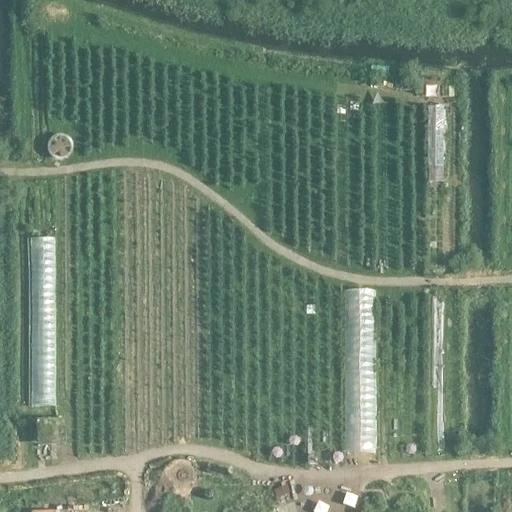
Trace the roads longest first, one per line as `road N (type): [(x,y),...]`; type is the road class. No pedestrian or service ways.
road 1 (track): [(511,279),(337,277),(268,244),(170,170),(136,162),(0,173)]
road 2 (track): [(135,463),(187,449),(318,477),(511,462)]
road 3 (track): [(0,479),(135,463),(136,511)]
